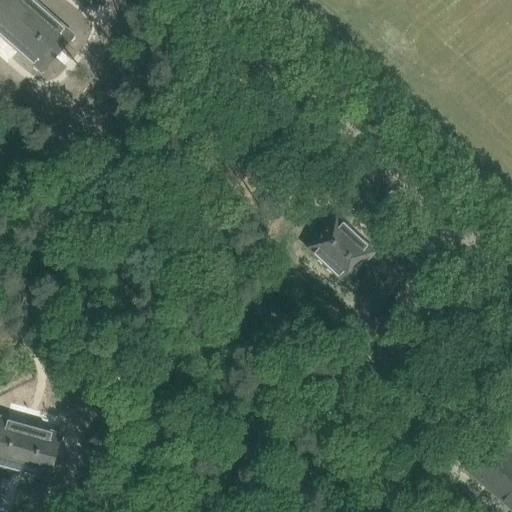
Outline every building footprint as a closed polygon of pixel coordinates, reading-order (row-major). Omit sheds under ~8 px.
[(0,0),(0,34),(42,72),(74,36),(34,0),(0,0)] [(308,247),(331,268),(345,282),(374,251),(337,216),(308,247)] [(0,413),(0,465),(51,478),(63,430),(0,413)] [(511,511),(511,452),(494,437),(481,452),(464,471),(511,511)] [(198,496),(220,510),(233,489),(221,482),(218,487),(207,480),(198,496)]
